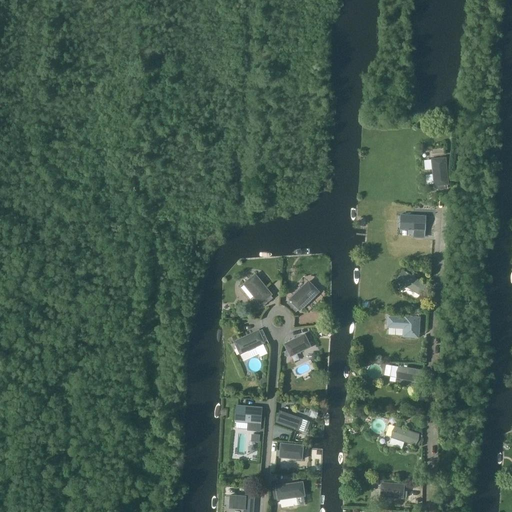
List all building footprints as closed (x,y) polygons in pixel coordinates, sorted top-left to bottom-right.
[(447,187),(447,184),(449,184),(446,156),(431,157),(434,185),(435,185),(436,188),(447,187)] [(427,245),(434,235),(431,233),(432,231),(408,216),(400,229),(424,244),(424,243),(427,245)] [(412,275),(402,269),(395,280),(419,294),(423,289),(426,283),(416,277),(417,275),(413,273),(412,275)] [(263,305),(272,297),(270,295),(272,294),(254,272),(242,283),(259,304),(261,303),(263,305)] [(299,311),(319,291),(308,279),(288,299),(289,301),(287,303),(295,312),(297,309),(299,311)] [(388,316),(387,327),(389,327),(388,334),(402,335),(403,335),(403,336),(403,337),(405,337),(411,338),(412,329),(417,330),(420,330),(421,316),(404,315),(404,317),(388,316)] [(267,340),(262,329),(259,330),(258,329),(232,341),(239,355),(265,343),(264,341),(267,340)] [(289,357),(311,346),(304,333),(283,344),(289,357)] [(407,367),(408,364),(400,363),(400,366),(398,365),(398,366),(392,365),(389,376),(396,377),(396,378),(422,383),(424,370),(407,367)] [(235,418),(235,421),(237,421),(236,424),(236,427),(247,428),(247,430),(261,431),(261,420),(263,407),(251,406),(236,404),(236,407),(235,418)] [(276,412),(275,420),(276,420),(276,422),(298,430),(299,429),(306,432),(310,421),(302,418),(303,418),(280,410),(279,413),(276,412)] [(420,446),(423,436),(419,434),(395,425),(392,431),(391,438),(392,438),(389,445),(402,449),(405,442),(416,446),(416,445),(420,446)] [(305,457),(306,443),(284,441),(283,448),(279,448),(279,454),(283,454),(283,456),(305,457)] [(280,499),(308,495),(306,480),(278,484),(278,485),(275,486),(277,498),(280,497),(280,499)] [(407,498),(408,492),(405,491),(405,484),(381,482),(380,497),(404,499),(404,498),(407,498)] [(230,494),(229,508),(235,509),(244,509),(244,510),(243,511),(254,511),(254,507),(255,497),(255,494),(254,494),(252,494),(245,494),(245,495),(230,494)]
